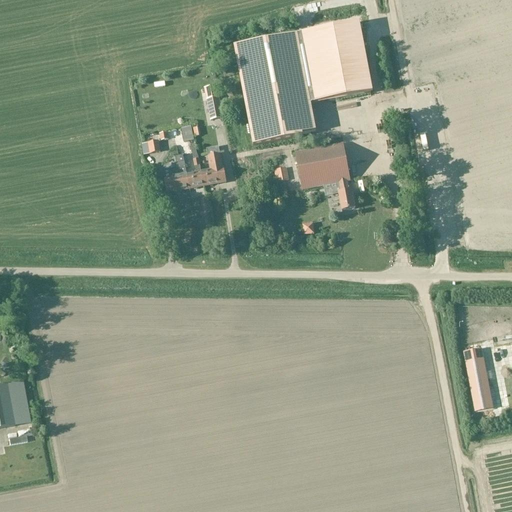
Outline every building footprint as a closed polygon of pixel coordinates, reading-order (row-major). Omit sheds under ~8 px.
[(371,95),(358,25),(284,39),(297,109),(371,95)] [(297,109),(284,39),(234,49),(253,148),(303,138),(302,136),(316,133),(313,119),(300,122),(297,109)] [(206,102),(209,122),(222,120),(218,99),(206,102)] [(194,142),(191,128),(181,130),(183,144),(194,142)] [(167,134),(160,135),(161,142),(168,141),(167,134)] [(150,155),(161,153),(159,142),(148,144),(150,155)] [(342,212),(355,210),(352,192),(349,192),(347,183),(350,182),(343,145),(295,154),(302,191),(339,184),(340,194),(339,194),(342,212)] [(201,173),(204,188),(225,184),(220,156),(208,158),(210,171),(201,173)] [(204,188),(201,173),(199,160),(193,161),(196,174),(187,176),(190,191),(204,188)] [(164,181),(167,194),(175,193),(190,191),(187,176),(184,163),(176,165),(177,170),(170,171),(172,180),(164,181)] [(287,182),(284,170),(277,171),(279,183),(287,182)] [(190,224),(194,237),(207,234),(204,220),(190,224)] [(301,226),(301,239),(313,239),(313,225),(301,226)] [(488,348),(488,361),(510,362),(510,348),(488,348)] [(493,410),(481,351),(464,354),(475,413),(493,410)] [(0,430),(30,425),(23,384),(23,382),(14,384),(0,386),(0,430)]
